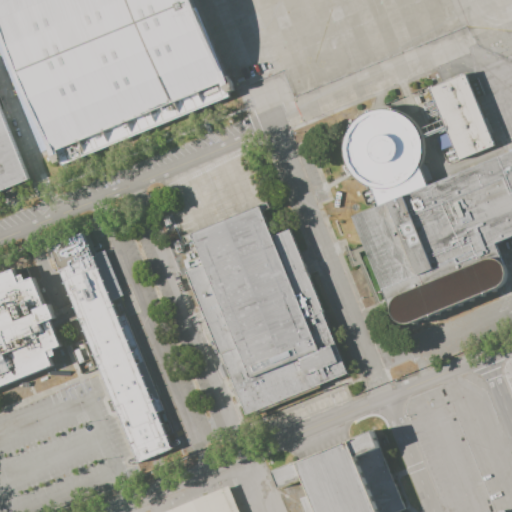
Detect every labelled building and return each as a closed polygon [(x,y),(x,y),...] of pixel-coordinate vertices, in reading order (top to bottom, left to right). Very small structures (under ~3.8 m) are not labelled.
[(198,0),(0,0),(0,19),(59,163),(236,90),(198,0)] [(464,70),(426,86),(456,159),(494,144),(464,70)] [(351,213),(386,293),(395,311),(403,317),(413,320),(505,285),(511,270),(511,254),(506,241),(511,238),(511,144),(426,178),(419,158),(422,145),(423,136),(419,126),(409,114),(394,105),(376,105),(360,112),(349,126),(347,145),(351,162),(362,176),(373,183),(380,200),(351,213)] [(0,108),(28,176),(0,187),(0,108)] [(191,226),(264,197),(277,231),(293,225),(350,370),(245,411),(188,265),(204,259),(191,226)] [(53,246),(94,230),(179,443),(137,459),(53,246)] [(9,265),(0,268),(0,386),(57,364),(65,341),(40,276),(9,265)] [(317,511),(388,511),(404,506),(372,424),(273,463),(282,485),(304,477),(317,511)] [(153,511),(153,510),(231,480),(243,511),(153,511)]
